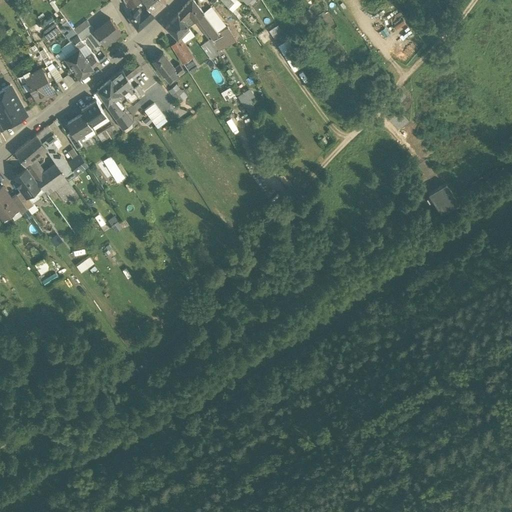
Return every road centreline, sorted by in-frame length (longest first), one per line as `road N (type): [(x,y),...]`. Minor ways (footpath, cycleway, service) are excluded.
road 1 (track): [(0,454),(151,358),(472,0)]
road 2 (secondary): [(135,41),(0,154)]
